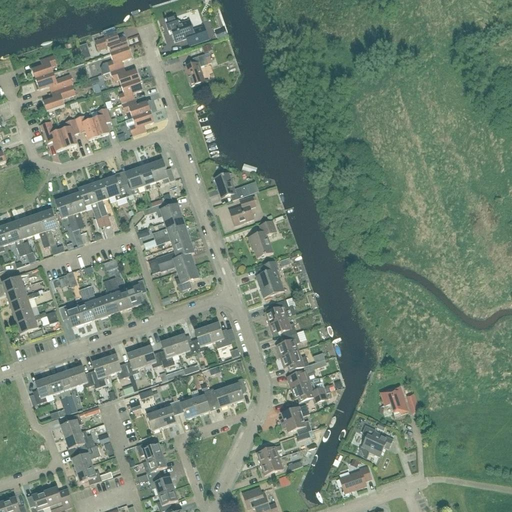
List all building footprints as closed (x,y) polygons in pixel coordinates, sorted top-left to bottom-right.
[(203,30),(193,34),(189,23),(178,27),(175,18),(164,22),(169,36),(172,35),(176,44),(186,41),(189,48),(208,41),(203,30)] [(217,41),(227,38),(224,30),(214,33),(217,41)] [(98,54),(108,50),(110,57),(128,51),(124,40),(114,43),(113,38),(96,44),(95,46),(98,54)] [(103,77),(110,75),(124,70),(122,64),(131,61),(128,51),(110,57),(112,63),(107,65),(103,66),(100,71),(103,77)] [(208,67),(207,66),(211,65),(208,56),(204,57),(192,61),(194,66),(185,70),(191,89),(205,84),(200,70),(208,67)] [(32,72),(36,82),(53,76),(51,69),(56,68),(53,58),(40,63),(42,68),(32,72)] [(125,75),(124,70),(110,75),(114,84),(119,82),(121,89),(139,83),(135,72),(125,75)] [(37,85),(35,85),(37,92),(39,92),(39,93),(49,89),(51,95),(72,88),(71,84),(72,84),(70,78),(56,83),(53,76),(36,82),(37,85)] [(121,107),(135,102),(133,96),(142,93),(139,83),(121,89),(123,95),(118,97),(121,107)] [(72,88),(51,95),(53,101),(43,104),(47,114),(65,108),(63,103),(68,101),(68,100),(75,97),(72,88)] [(137,108),(135,102),(121,107),(125,116),(130,115),(132,121),(150,115),(146,105),(137,108)] [(92,122),(98,140),(109,136),(105,126),(111,124),(106,111),(97,114),(99,120),(92,122)] [(150,115),(132,121),(125,123),(128,130),(129,130),(132,139),(145,134),(143,128),(153,125),(150,115)] [(98,140),(92,122),(86,124),(84,119),(75,122),(79,135),(85,133),(88,143),(98,140)] [(79,135),(75,122),(65,125),(66,131),(60,133),(66,151),(77,147),(73,137),(79,135)] [(41,127),(43,133),(47,146),(53,144),(56,154),(66,151),(60,133),(54,135),(50,124),(41,127)] [(150,168),(156,184),(162,182),(163,187),(175,183),(171,171),(165,173),(162,163),(150,168)] [(138,172),(145,193),(151,191),(150,187),(156,184),(150,168),(138,172)] [(145,193),(138,172),(126,176),(129,185),(124,187),(128,199),(130,207),(132,206),(131,202),(135,201),(133,197),(139,195),(138,191),(144,189),(145,193)] [(228,176),(214,181),(221,201),(230,197),(232,203),(244,199),(240,190),(234,192),(228,176)] [(103,184),(109,201),(115,199),(116,203),(128,199),(124,187),(118,189),(115,179),(103,184)] [(90,188),(101,219),(107,217),(102,203),(109,201),(103,184),(90,188)] [(95,221),(101,219),(90,188),(78,192),(80,196),(84,209),(85,209),(90,207),(95,221)] [(80,196),(78,192),(79,196),(68,200),(79,231),(84,229),(79,215),(86,212),(85,209),(84,209),(80,196)] [(255,209),(253,203),(256,202),(254,198),(240,203),(242,209),(230,213),(235,229),(254,222),(250,211),(255,209)] [(56,214),(60,228),(64,227),(63,225),(62,221),(67,219),(72,233),(79,231),(68,200),(56,204),(59,213),(56,214)] [(167,224),(182,220),(178,207),(168,210),(166,205),(155,209),(157,214),(156,215),(158,221),(163,219),(164,224),(165,225),(167,224)] [(155,209),(143,213),(145,219),(156,215),(157,214),(155,209)] [(57,230),(60,229),(56,216),(52,217),(51,213),(39,217),(50,249),(56,247),(51,232),(57,230)] [(27,221),(33,239),(39,237),(44,251),(50,249),(39,217),(27,221)] [(184,224),(182,220),(167,224),(165,225),(167,232),(158,235),(154,236),(153,236),(155,242),(186,231),(184,224)] [(21,243),(33,239),(27,221),(15,226),(21,243)] [(257,261),(273,255),(267,238),(277,235),(273,223),(259,228),(262,235),(248,240),(252,250),(253,250),(257,261)] [(21,243),(15,226),(3,230),(9,247),(15,245),(19,259),(25,257),(22,247),(22,246),(21,243)] [(9,247),(3,230),(0,230),(0,254),(4,253),(3,249),(9,247)] [(171,243),(173,249),(190,243),(186,231),(155,242),(157,248),(167,244),(171,243)] [(146,238),(144,232),(138,234),(136,235),(138,241),(146,238)] [(148,264),(150,271),(175,262),(190,257),(194,256),(190,243),(173,249),(175,256),(167,258),(157,262),(148,264)] [(22,247),(25,257),(32,255),(28,244),(22,246),(22,247)] [(175,262),(150,271),(152,276),(161,274),(171,270),(175,269),(177,275),(194,269),(190,257),(175,262)] [(104,266),(106,273),(118,269),(115,262),(104,266)] [(264,300),(284,293),(276,272),(277,271),(275,264),(263,268),(265,276),(256,279),(264,300)] [(194,269),(177,275),(179,281),(175,282),(177,288),(179,294),(191,290),(189,284),(198,281),(194,269)] [(2,285),(6,296),(24,290),(21,282),(27,280),(25,276),(20,278),(20,279),(2,285)] [(132,310),(127,293),(120,295),(119,291),(115,280),(109,282),(120,314),(132,310)] [(67,281),(52,285),(55,295),(70,291),(67,281)] [(102,301),(108,318),(120,314),(109,282),(104,284),(109,299),(102,301)] [(139,289),(127,293),(132,310),(145,306),(141,296),(147,294),(143,282),(137,284),(139,289)] [(108,318),(102,301),(97,303),(95,299),(92,289),(85,291),(90,305),(96,322),(108,318)] [(24,290),(6,296),(9,306),(27,300),(27,298),(24,290)] [(96,322),(90,305),(85,291),(79,293),(83,303),(84,307),(78,310),(84,326),(96,322)] [(27,300),(9,306),(13,316),(31,310),(28,302),(34,300),(32,296),(27,298),(27,300)] [(268,326),(287,320),(295,317),(292,308),(288,309),(287,306),(292,304),(291,301),(273,307),(275,312),(265,315),(268,326)] [(33,316),(43,313),(42,308),(36,309),(35,303),(30,304),(33,316)] [(72,330),(84,326),(78,310),(66,314),(65,309),(59,311),(63,323),(69,321),(72,330)] [(34,319),(31,310),(13,316),(17,327),(34,321),(34,319)] [(46,317),(47,319),(49,326),(56,324),(58,323),(56,318),(54,314),(48,316),(46,317)] [(34,321),(17,327),(20,338),(38,332),(35,323),(41,321),(39,317),(34,319),(34,321)] [(283,340),(296,335),(293,326),(290,327),(287,320),(268,326),(272,338),(282,335),(283,340)] [(232,335),(228,337),(226,332),(221,334),(218,326),(207,330),(212,346),(215,345),(217,351),(231,347),(230,344),(234,342),(232,335)] [(192,343),(196,355),(207,352),(205,348),(212,346),(207,330),(195,334),(197,341),(192,343)] [(319,332),(321,342),(327,341),(325,331),(319,332)] [(280,359),(298,353),(295,342),(298,341),(296,335),(283,340),(285,345),(276,348),(280,359)] [(172,342),(177,357),(185,355),(186,359),(195,356),(196,355),(192,343),(187,345),(185,337),(172,342)] [(177,357),(172,342),(161,345),(163,353),(158,355),(162,367),(164,371),(175,367),(172,359),(177,357)] [(162,367),(158,355),(153,356),(151,349),(139,353),(144,369),(151,366),(152,370),(162,367)] [(130,364),(124,366),(128,378),(129,378),(132,387),(131,388),(134,395),(138,393),(133,377),(139,375),(137,371),(144,369),(139,353),(127,357),(130,364)] [(289,374),(304,370),(309,368),(305,358),(301,360),(298,353),(280,359),(284,370),(287,369),(289,374)] [(118,382),(128,378),(124,366),(119,368),(116,358),(104,362),(110,378),(116,375),(118,382)] [(110,378),(104,362),(92,366),(95,373),(90,375),(94,387),(95,391),(105,388),(104,384),(102,380),(110,378)] [(309,368),(304,370),(305,374),(287,380),(291,391),(310,384),(308,378),(315,375),(314,372),(327,368),(325,362),(309,368)] [(70,373),(76,389),(82,387),(84,391),(94,387),(90,375),(84,376),(82,369),(70,373)] [(184,373),(186,380),(198,376),(196,369),(184,373)] [(68,391),(76,389),(70,373),(59,377),(66,399),(70,397),(68,391)] [(47,381),(52,397),(59,395),(61,400),(66,399),(59,377),(47,381)] [(196,381),(199,387),(204,384),(201,378),(196,381)] [(45,399),(52,397),(47,381),(36,385),(38,392),(33,394),(35,403),(32,404),(33,408),(37,407),(46,403),(45,399)] [(227,390),(232,407),(244,403),(241,395),(246,394),(242,381),(232,384),(234,388),(227,390)] [(319,381),(310,384),(291,391),(295,402),(312,396),(313,401),(326,396),(335,393),(333,387),(318,392),(316,387),(321,386),(319,381)] [(232,407),(227,390),(220,393),(218,389),(212,391),(210,384),(206,386),(213,405),(218,403),(220,411),(232,407)] [(193,402),(198,418),(210,414),(208,407),(213,405),(206,386),(200,387),(203,394),(198,396),(200,400),(193,402)] [(132,395),(134,395),(131,388),(130,388),(122,391),(124,398),(132,395)] [(400,389),(381,395),(385,407),(390,406),(394,417),(408,413),(400,389)] [(153,397),(151,392),(139,396),(141,402),(153,397)] [(328,402),(326,396),(313,401),(315,406),(328,402)] [(413,397),(407,399),(412,416),(419,414),(413,397)] [(176,398),(173,399),(172,399),(179,417),(184,415),(187,422),(198,418),(193,402),(186,404),(185,401),(178,403),(176,398)] [(166,411),(159,414),(164,430),(176,426),(173,418),(179,417),(172,399),(169,400),(170,405),(165,407),(166,411)] [(128,408),(128,410),(129,410),(130,414),(142,410),(141,405),(139,406),(138,403),(130,405),(128,408)] [(282,427),(303,420),(301,414),(305,413),(305,411),(313,409),(311,403),(303,406),(304,409),(282,416),(284,421),(280,422),(282,427)] [(68,407),(72,416),(77,414),(74,405),(68,407)] [(98,410),(83,415),(85,419),(100,414),(98,410)] [(164,430),(159,414),(152,416),(150,412),(146,414),(153,434),(164,430)] [(68,426),(61,429),(65,440),(81,435),(78,428),(82,427),(79,417),(66,421),(68,426)] [(305,425),(303,420),(282,427),(283,431),(286,430),(288,435),(296,432),(298,438),(312,433),(309,423),(305,425)] [(379,424),(376,430),(384,433),(386,428),(379,424)] [(364,460),(366,461),(368,454),(379,459),(385,447),(390,449),(393,442),(375,434),(375,433),(365,429),(362,436),(367,438),(362,449),(361,449),(361,450),(360,452),(360,454),(361,455),(361,457),(362,458),(363,459),(364,460)] [(78,454),(90,450),(95,448),(91,438),(87,439),(85,433),(81,435),(65,440),(69,451),(76,449),(78,454)] [(312,433),(298,438),(296,439),(298,444),(311,440),(314,439),(312,433)] [(98,439),(101,446),(104,445),(109,443),(107,436),(98,439)] [(146,464),(163,458),(159,447),(151,450),(149,444),(137,448),(139,454),(132,456),(134,460),(140,458),(144,457),(146,464)] [(76,473),(92,468),(90,461),(100,458),(98,453),(96,448),(95,448),(90,450),(78,454),(80,459),(72,462),(76,473)] [(280,448),(276,449),(257,456),(261,467),(280,460),(277,453),(282,452),(280,448)] [(147,476),(137,479),(139,486),(149,482),(148,482),(161,477),(159,472),(167,470),(163,458),(146,464),(143,465),(147,476)] [(280,460),(261,467),(265,478),(283,471),(280,460)] [(300,463),(287,468),(289,474),(302,469),(300,463)] [(94,474),(92,468),(76,473),(80,485),(87,482),(89,488),(101,483),(100,478),(98,473),(94,474)] [(372,482),(368,469),(361,471),(362,474),(340,481),(345,496),(367,489),(366,484),(372,482)] [(158,497),(174,492),(170,480),(162,483),(161,477),(148,482),(149,482),(152,492),(156,491),(158,497)] [(103,487),(113,484),(112,478),(101,481),(103,487)] [(279,484),(282,492),(290,489),(287,481),(279,484)] [(44,495),(49,509),(50,511),(66,511),(73,510),(67,493),(59,496),(57,490),(44,495)] [(260,490),(242,496),(247,510),(251,508),(252,511),(277,511),(275,506),(269,508),(265,497),(263,498),(260,490)] [(174,492),(158,497),(160,504),(156,505),(158,511),(168,511),(172,511),(170,506),(178,503),(174,492)] [(42,511),(49,509),(44,495),(32,499),(35,509),(30,510),(30,511),(42,511)] [(15,501),(3,505),(5,511),(24,511),(24,509),(18,510),(15,501)]
